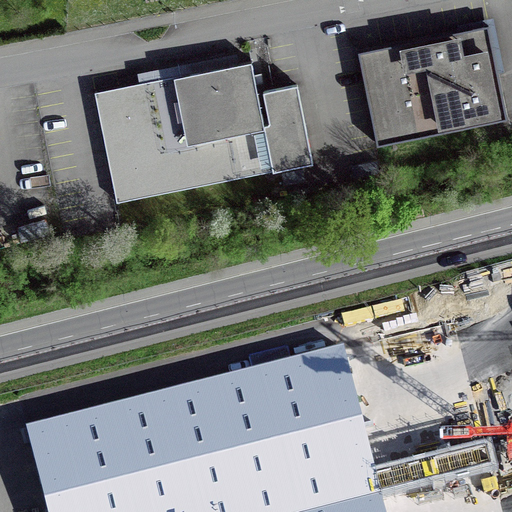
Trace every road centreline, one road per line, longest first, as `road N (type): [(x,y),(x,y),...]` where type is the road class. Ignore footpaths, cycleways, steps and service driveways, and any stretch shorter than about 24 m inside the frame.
road 1 (primary): [(511,224),(0,355)]
road 2 (residential): [(372,0),(0,73)]
